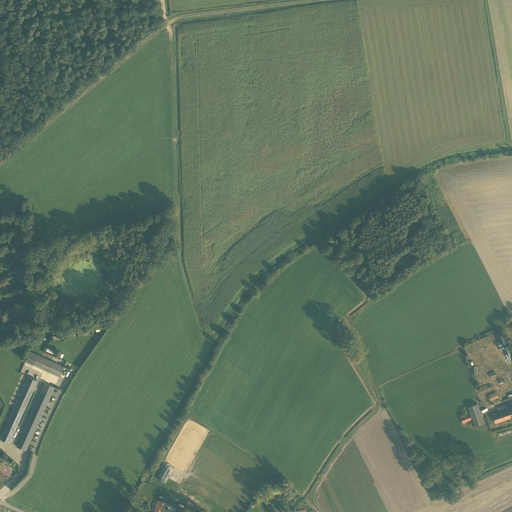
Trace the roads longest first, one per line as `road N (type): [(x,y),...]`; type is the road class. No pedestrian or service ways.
road 1 (track): [(0,159),(174,14),(315,0)]
road 2 (track): [(429,262),(351,321),(381,396),(314,487),(322,511)]
road 3 (unknown): [(0,495),(26,473),(62,381)]
